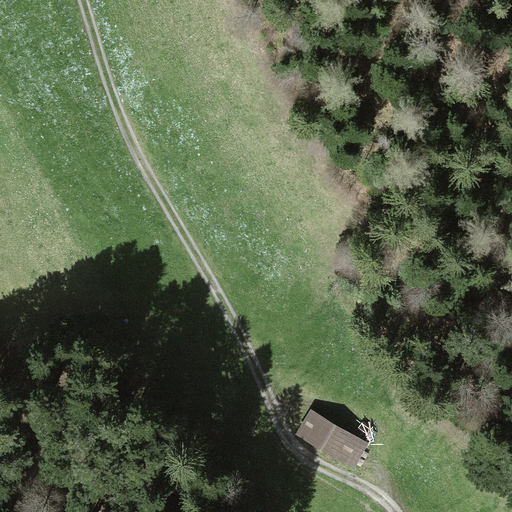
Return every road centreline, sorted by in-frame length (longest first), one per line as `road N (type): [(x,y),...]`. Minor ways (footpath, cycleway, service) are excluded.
road 1 (track): [(394,511),(371,488),(287,440),(236,326),(114,101),(80,0)]
road 2 (track): [(511,264),(422,155),(327,0)]
